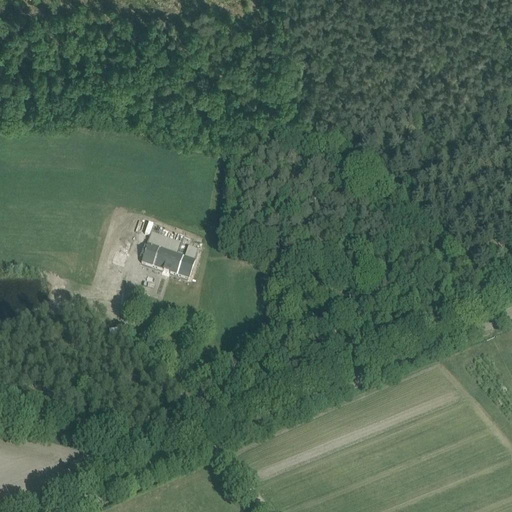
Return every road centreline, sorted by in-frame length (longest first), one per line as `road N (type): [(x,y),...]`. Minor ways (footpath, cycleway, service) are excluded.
road 1 (unclassified): [(171,459),(511,312)]
road 2 (track): [(171,459),(0,417)]
road 3 (unclassified): [(171,459),(53,511)]
